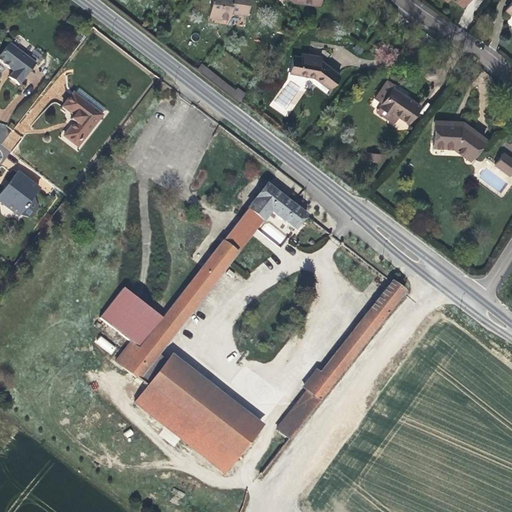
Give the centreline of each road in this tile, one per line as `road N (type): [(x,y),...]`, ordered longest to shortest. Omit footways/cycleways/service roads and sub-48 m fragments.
road 1 (tertiary): [(87,0),(478,304)]
road 2 (residential): [(511,81),(401,0)]
